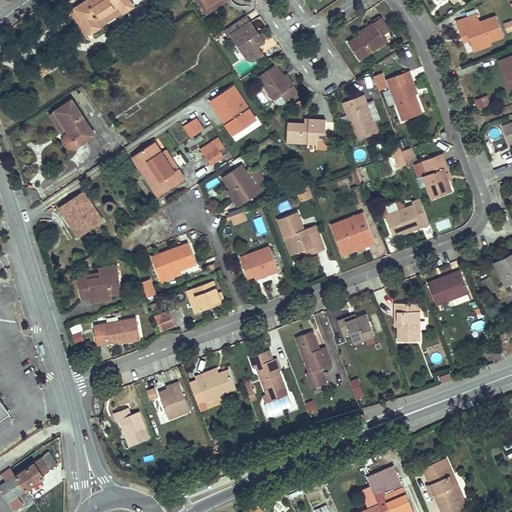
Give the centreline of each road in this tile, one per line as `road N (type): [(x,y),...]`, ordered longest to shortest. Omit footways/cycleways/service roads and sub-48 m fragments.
road 1 (residential): [(245,318),(464,236),(479,221),(481,195),(427,52),(396,0)]
road 2 (unclassified): [(0,170),(68,383)]
road 3 (unknown): [(20,234),(199,113)]
road 4 (secondary): [(315,448),(511,374)]
road 5 (residential): [(68,383),(245,318)]
road 6 (secondary): [(315,448),(141,502)]
road 7 (secondary): [(189,511),(315,448)]
road 8 (residential): [(266,0),(314,83),(333,85),(339,66)]
road 9 (residential): [(201,203),(245,318)]
